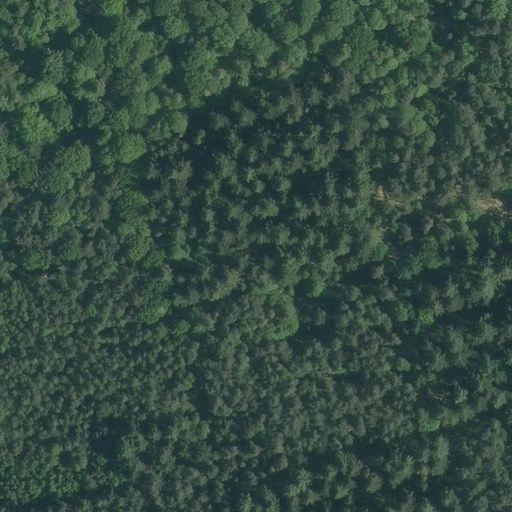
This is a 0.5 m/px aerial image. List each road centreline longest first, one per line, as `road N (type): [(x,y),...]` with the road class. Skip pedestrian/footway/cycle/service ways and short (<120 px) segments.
road 1 (track): [(168,315),(106,0)]
road 2 (track): [(0,353),(288,285)]
road 3 (track): [(396,258),(467,511)]
road 4 (track): [(396,258),(349,0)]
road 5 (track): [(396,258),(511,226)]
